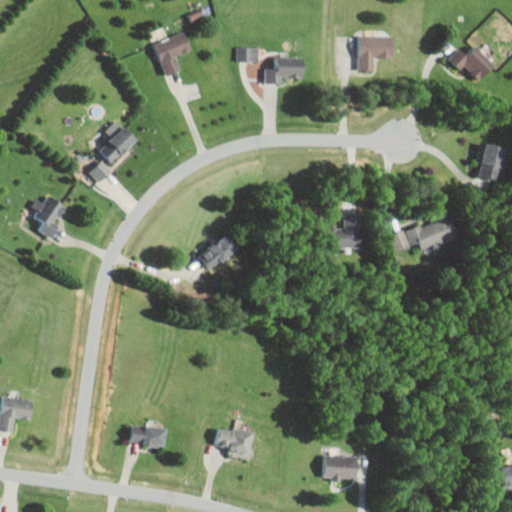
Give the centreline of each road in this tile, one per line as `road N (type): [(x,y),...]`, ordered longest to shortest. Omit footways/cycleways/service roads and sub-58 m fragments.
road 1 (residential): [(73,488),(105,278),(125,236),(157,198),(180,175),(241,149),(308,140),(394,145)]
road 2 (residential): [(239,511),(0,477)]
